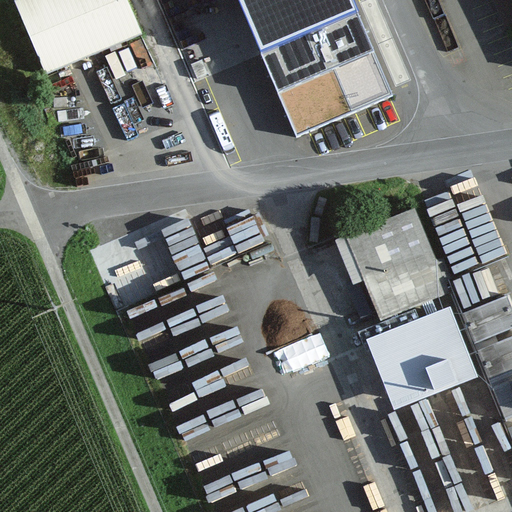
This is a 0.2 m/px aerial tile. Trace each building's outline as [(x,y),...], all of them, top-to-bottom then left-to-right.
[(125,0),(43,0),(20,10),(50,79),(143,39),(125,0)] [(288,139),(391,95),(350,0),(310,0),(323,28),(239,64),(255,101),(269,95),(288,139)] [(366,336),(391,411),(478,382),(455,313),(478,305),(466,270),(508,256),(491,208),(424,230),(450,308),(366,336)] [(376,322),(446,299),(417,212),(348,235),(376,322)] [(463,314),(504,422),(511,418),(511,296),(463,314)] [(143,348),(170,338),(165,323),(137,333),(143,348)] [(150,389),(184,390),(184,342),(151,342),(150,389)] [(183,389),(165,396),(171,410),(188,403),(183,389)] [(439,450),(409,464),(431,511),(442,511),(463,502),(439,450)]
